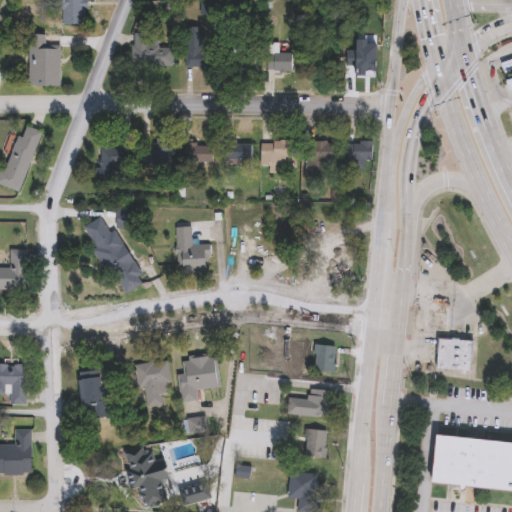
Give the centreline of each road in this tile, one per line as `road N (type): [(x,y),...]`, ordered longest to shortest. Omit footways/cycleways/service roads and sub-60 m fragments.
road 1 (residential): [(55,511),(50,217),(126,0)]
road 2 (secondary): [(412,99),(387,181),(354,511)]
road 3 (residential): [(0,99),(389,105)]
road 4 (tertiary): [(398,310),(237,294),(54,321)]
road 5 (tertiary): [(54,321),(83,334),(230,319),(396,330)]
road 6 (primary): [(511,181),(474,84),(453,0)]
road 7 (primary): [(440,80),(511,250)]
road 8 (primary): [(402,0),(387,181)]
